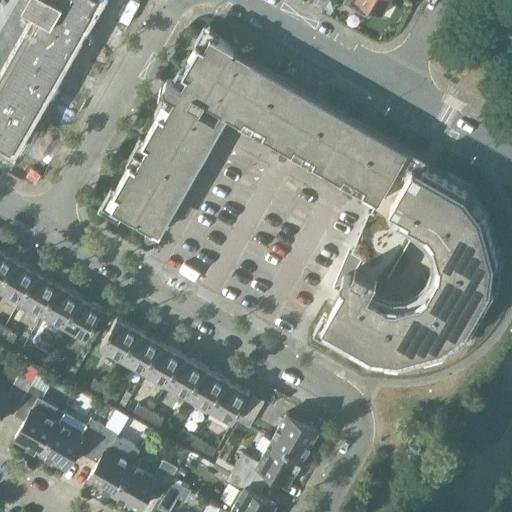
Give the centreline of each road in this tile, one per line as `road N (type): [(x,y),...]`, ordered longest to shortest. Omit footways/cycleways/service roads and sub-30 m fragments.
road 1 (residential): [(366,438),(355,401),(304,364),(55,221)]
road 2 (residential): [(55,221),(175,0)]
road 3 (residential): [(396,86),(239,0)]
road 4 (residential): [(511,155),(396,86)]
